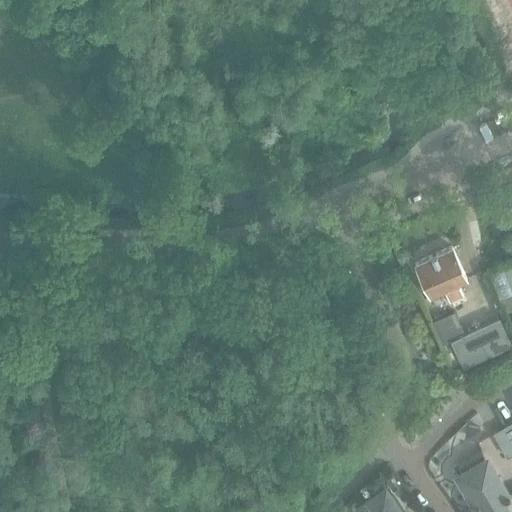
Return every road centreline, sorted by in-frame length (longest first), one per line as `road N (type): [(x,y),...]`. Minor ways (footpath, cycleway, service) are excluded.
road 1 (residential): [(390,410),(394,346),(340,206)]
road 2 (residential): [(511,140),(340,206)]
road 3 (residential): [(408,465),(477,402),(511,386)]
